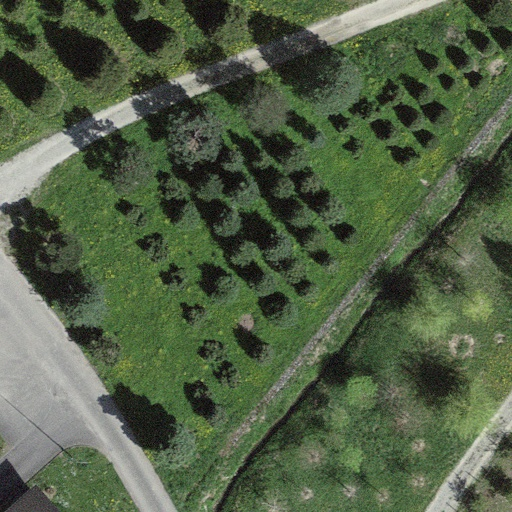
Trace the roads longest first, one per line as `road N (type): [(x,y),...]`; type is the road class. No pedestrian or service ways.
road 1 (track): [(0,184),(408,0)]
road 2 (unclassified): [(0,274),(159,511)]
road 3 (track): [(440,511),(511,413)]
